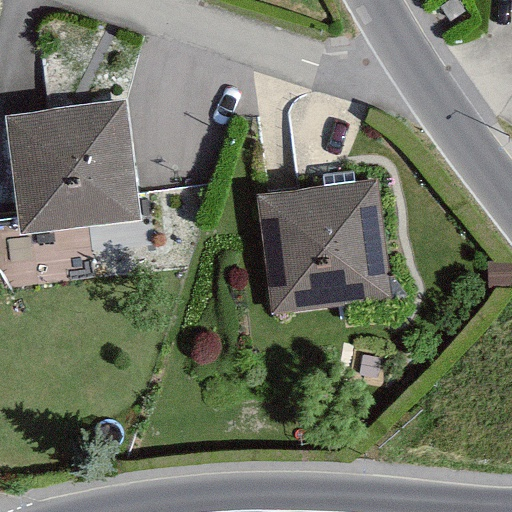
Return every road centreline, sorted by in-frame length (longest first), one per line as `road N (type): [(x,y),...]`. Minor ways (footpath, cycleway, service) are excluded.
road 1 (residential): [(124,0),(433,94)]
road 2 (tertiary): [(433,94),(511,201)]
